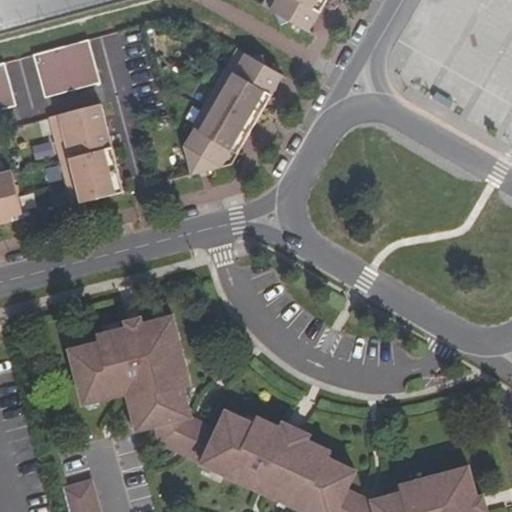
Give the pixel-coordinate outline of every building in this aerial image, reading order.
[(263,0),(262,4),(309,31),(327,0),(263,0)] [(46,97),(101,82),(89,40),(33,55),(46,97)] [(238,47),(227,66),(273,94),(284,74),(238,47)] [(0,109),(16,105),(5,62),(0,63),(0,109)] [(227,66),(216,85),(262,113),(273,94),(227,66)] [(216,85),(204,105),(251,133),(262,113),(216,85)] [(55,139),(108,126),(102,103),(49,117),(55,139)] [(192,126),(195,128),(232,149),(239,153),(251,133),(204,105),(192,126)] [(61,160),(113,147),(108,126),(55,139),(61,160)] [(185,145),(192,174),(223,166),(222,164),(224,163),(232,149),(195,128),(185,145)] [(67,184),(119,170),(113,147),(61,160),(67,184)] [(0,172),(0,223),(13,220),(12,217),(23,214),(11,170),(0,172)] [(72,205),(125,192),(119,170),(67,184),(72,205)] [(478,499),(470,470),(401,489),(403,496),(374,504),(348,491),(356,473),(330,461),(333,454),(309,442),(312,437),(286,424),(283,429),(260,418),(257,424),(230,411),(222,428),(194,415),(186,386),(193,384),(174,315),(144,323),(143,317),(128,321),(130,327),(100,335),(102,342),(73,350),(88,404),(131,392),(141,429),(158,425),(163,442),(303,511),(487,511),(484,498),(478,499)] [(71,511),(101,511),(93,480),(65,488),(71,511)]
